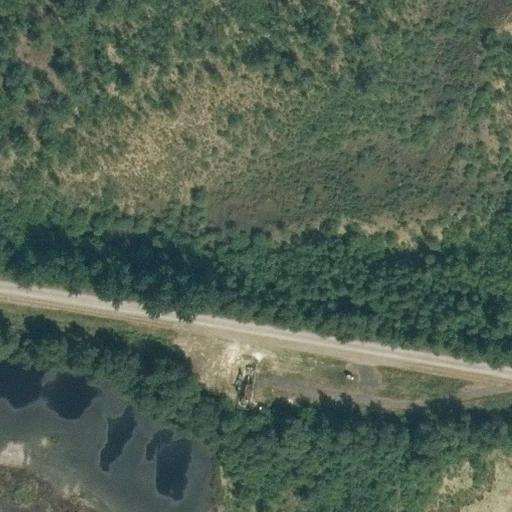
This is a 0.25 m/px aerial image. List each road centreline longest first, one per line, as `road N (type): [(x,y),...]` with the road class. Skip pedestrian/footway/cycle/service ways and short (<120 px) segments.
road 1 (track): [(0,279),(511,366)]
road 2 (track): [(511,377),(365,393),(280,382)]
